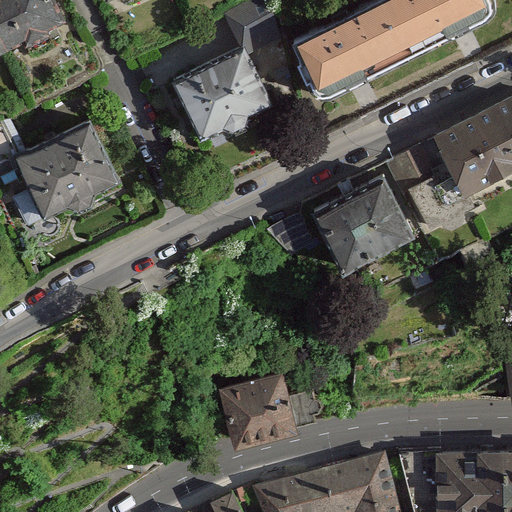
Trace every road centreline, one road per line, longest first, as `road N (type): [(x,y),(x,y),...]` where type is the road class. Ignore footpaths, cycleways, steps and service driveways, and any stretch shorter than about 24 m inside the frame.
road 1 (tertiary): [(140,511),(292,447),(379,429),(511,417)]
road 2 (residential): [(511,74),(190,234)]
road 3 (residential): [(190,234),(0,345)]
road 4 (residential): [(118,83),(190,234)]
